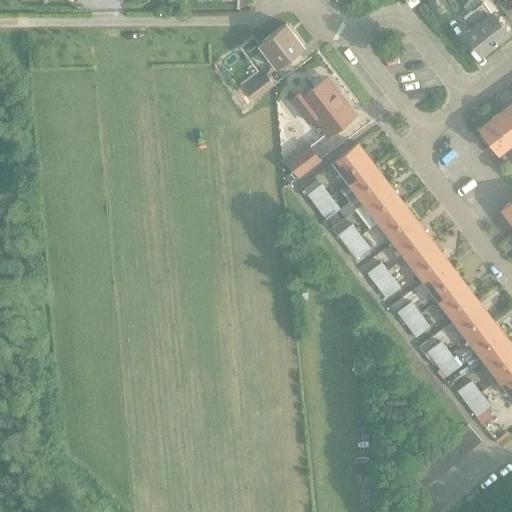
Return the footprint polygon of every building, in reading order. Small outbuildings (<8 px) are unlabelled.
[(465,32),(481,52),(507,33),(483,1),(463,16),(471,27),(465,32)] [(261,48),(276,67),(303,46),(285,22),(259,43),(253,35),(238,45),(248,58),(261,48)] [(245,88),(253,99),(273,83),(265,73),(245,88)] [(313,117),(327,134),(355,113),(343,98),(341,100),(336,92),(337,91),(327,77),(305,93),(303,89),(291,99),(308,121),(313,117)] [(511,101),(499,111),(511,127),(511,101)] [(511,140),(511,127),(499,111),(479,127),(498,152),(511,140)] [(333,161),(347,179),(372,162),(357,142),(333,161)] [(287,160),(298,174),(299,174),(319,159),(307,144),(287,160)] [(347,179),(361,198),(386,180),(372,162),(347,179)] [(361,198),(377,218),(402,200),(386,180),(361,198)] [(307,193),(316,206),(329,194),(320,183),(307,193)] [(329,194),(316,206),(325,218),(339,207),(329,194)] [(377,218),(393,240),(419,222),(402,200),(377,218)] [(511,200),(502,208),(511,221),(511,200)] [(337,233),(346,245),(360,234),(351,222),(337,233)] [(393,240),(407,258),(433,240),(419,222),(393,240)] [(360,234),(346,245),(355,258),(369,247),(360,234)] [(407,258),(422,278),(447,259),(433,240),(407,258)] [(422,278),(439,299),(464,282),(447,259),(422,278)] [(367,272),(377,285),(389,273),(380,261),(367,272)] [(389,273),(377,285),(385,296),(399,286),(389,273)] [(439,299),(453,318),(477,299),(464,282),(439,299)] [(453,318),(467,337),(492,318),(477,299),(453,318)] [(397,311),(406,324),(420,313),(410,300),(397,311)] [(420,313),(406,324),(415,336),(429,325),(420,313)] [(467,337),(483,357),(508,339),(492,318),(467,337)] [(483,357),(499,378),(511,368),(511,344),(508,339),(483,357)] [(427,350),(436,362),(449,351),(440,340),(427,350)] [(449,351),(436,362),(445,375),(459,364),(449,351)] [(511,368),(499,378),(511,395),(511,368)] [(457,389),(465,401),(479,390),(470,379),(457,389)] [(479,390),(465,401),(475,414),(489,404),(479,390)] [(467,424),(458,431),(472,447),(480,440),(467,424)] [(458,431),(450,438),(464,454),(472,447),(458,431)] [(450,438),(442,445),(456,461),(464,454),(450,438)] [(442,445),(434,452),(448,468),(456,461),(442,445)] [(434,452),(426,459),(439,475),(448,468),(434,452)] [(426,459),(417,466),(431,482),(439,475),(426,459)] [(417,466),(409,473),(423,489),(431,482),(417,466)]
